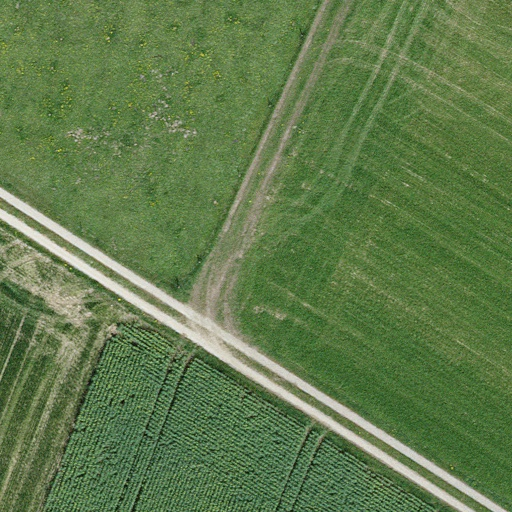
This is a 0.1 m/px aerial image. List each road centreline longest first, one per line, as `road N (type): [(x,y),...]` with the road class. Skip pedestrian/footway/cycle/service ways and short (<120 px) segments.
road 1 (track): [(0,207),(471,511)]
road 2 (track): [(188,330),(340,0)]
